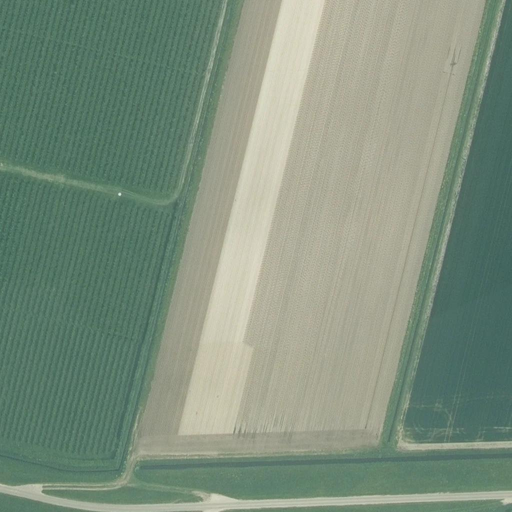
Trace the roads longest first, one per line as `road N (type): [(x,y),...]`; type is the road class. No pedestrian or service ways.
road 1 (unclassified): [(0,487),(114,509),(511,494)]
road 2 (track): [(234,505),(186,490),(119,485),(25,493)]
